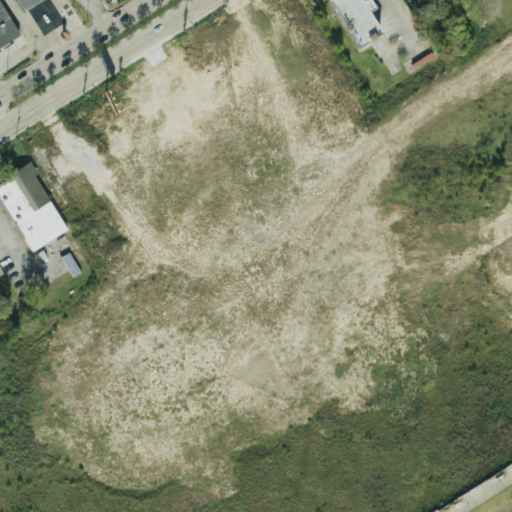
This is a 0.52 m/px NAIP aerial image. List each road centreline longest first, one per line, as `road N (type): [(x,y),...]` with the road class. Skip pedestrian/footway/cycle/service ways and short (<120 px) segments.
road 1 (primary): [(0,127),(200,0)]
road 2 (primary): [(149,0),(0,95)]
